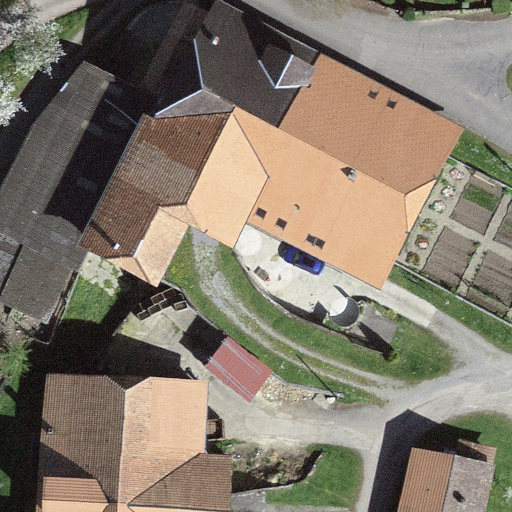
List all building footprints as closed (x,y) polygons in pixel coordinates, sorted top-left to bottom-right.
[(85,71),(0,201),(0,233),(71,264),(174,310),(205,246),(247,266),(263,232),(394,295),(469,141),(213,17),(144,96),(85,71)] [(71,264),(0,233),(0,301),(47,321),(71,264)] [(244,511),(246,474),(203,472),(206,396),(59,389),(53,511),(244,511)] [(464,445),(458,466),(485,473),(491,452),(464,445)] [(428,458),(413,511),(475,511),(485,473),(458,466),(428,458)]
